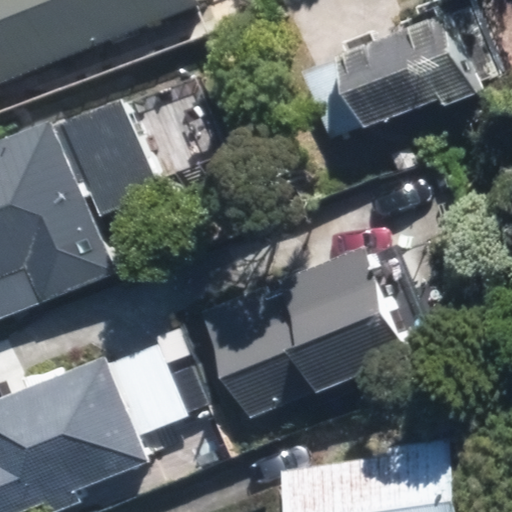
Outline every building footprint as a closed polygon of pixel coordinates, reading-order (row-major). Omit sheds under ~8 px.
[(0,0),(0,54),(3,62),(165,0),(0,0)] [(464,0),(451,0),(362,33),(386,98),(488,60),(464,0)] [(139,92),(70,119),(68,112),(0,137),(0,299),(121,254),(100,198),(170,171),(139,92)] [(396,231),(225,297),(263,395),(434,329),(396,231)] [(117,344),(0,387),(0,421),(9,445),(0,448),(0,505),(0,506),(156,448),(117,344)] [(478,511),(464,430),(303,458),(312,511),(478,511)]
